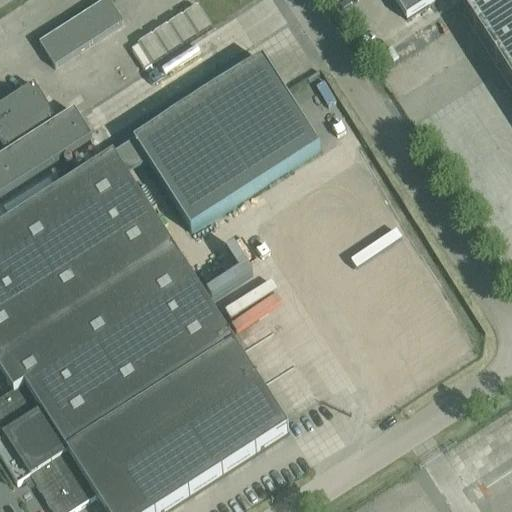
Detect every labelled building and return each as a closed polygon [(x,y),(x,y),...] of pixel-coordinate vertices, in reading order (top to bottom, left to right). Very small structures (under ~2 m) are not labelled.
[(392,0),(406,22),(440,0),(392,0)] [(511,0),(485,0),(463,14),(511,91),(511,0)] [(108,2),(39,46),(54,70),(123,26),(108,2)] [(144,73),(212,30),(198,9),(131,52),(144,73)] [(320,152),(263,63),(134,146),(191,235),(320,152)] [(0,200),(92,142),(83,127),(74,114),(57,125),(34,88),(0,109),(0,200)] [(0,375),(13,395),(191,281),(113,159),(0,231),(0,375)] [(487,221),(511,207),(511,190),(511,189),(479,207),(487,221)] [(191,281),(13,395),(0,403),(0,433),(4,440),(0,442),(0,461),(17,488),(30,480),(50,511),(78,511),(96,501),(102,511),(163,511),(288,432),(191,281)]
